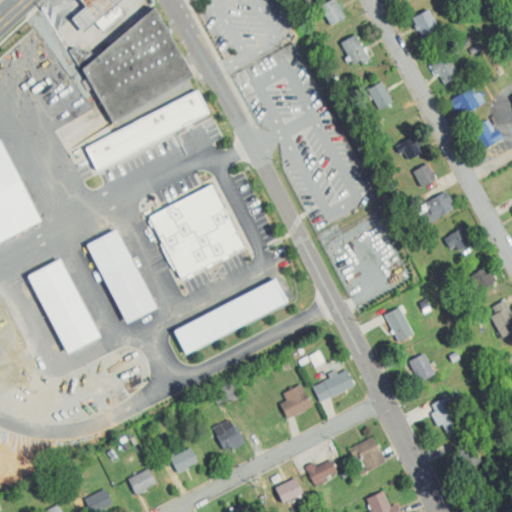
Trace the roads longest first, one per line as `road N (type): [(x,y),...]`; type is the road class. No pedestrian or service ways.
road 1 (residential): [(443,511),(172,0)]
road 2 (residential): [(371,0),(511,258)]
road 3 (residential): [(385,398),(163,511)]
